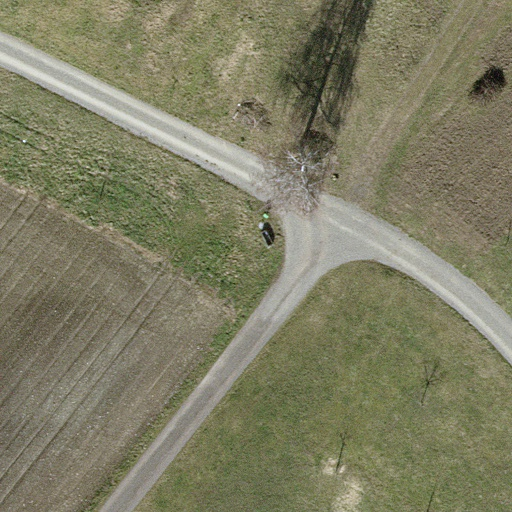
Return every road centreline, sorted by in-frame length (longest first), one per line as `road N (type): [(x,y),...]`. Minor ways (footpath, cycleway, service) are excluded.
road 1 (track): [(331,189),(94,511)]
road 2 (track): [(0,17),(331,189)]
road 3 (track): [(331,189),(511,344)]
